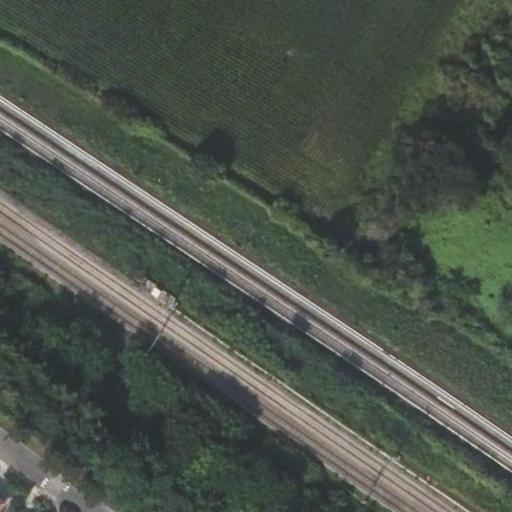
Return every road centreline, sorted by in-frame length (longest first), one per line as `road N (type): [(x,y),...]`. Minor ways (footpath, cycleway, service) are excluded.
road 1 (track): [(502,0),(358,192)]
road 2 (residential): [(104,511),(0,433)]
